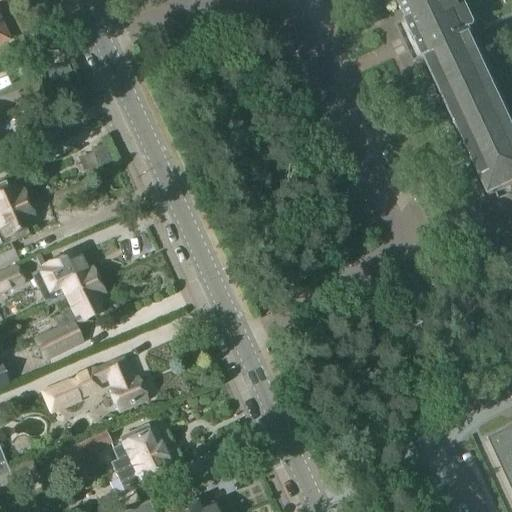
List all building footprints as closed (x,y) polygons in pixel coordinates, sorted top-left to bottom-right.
[(511,0),(397,0),(490,197),(511,186),(511,119),(469,28),(480,23),(484,31),(511,17),(511,0)] [(5,183),(0,185),(0,218),(27,207),(21,192),(17,194),(17,192),(14,193),(12,188),(8,190),(5,183)] [(0,218),(0,248),(28,236),(25,230),(30,227),(28,223),(30,222),(30,221),(33,219),(27,207),(0,218)] [(0,269),(18,262),(13,251),(0,256),(0,269)] [(31,276),(45,306),(65,297),(66,297),(97,284),(96,282),(98,281),(93,270),(86,273),(78,255),(67,260),(66,258),(45,268),(46,269),(31,276)] [(0,274),(0,292),(20,284),(14,269),(0,274)] [(97,284),(66,297),(73,314),(56,321),(61,331),(34,343),(43,361),(79,345),(71,328),(98,315),(95,308),(102,305),(99,298),(102,297),(97,284)] [(134,381),(125,359),(99,370),(94,369),(70,378),(71,380),(44,392),(52,412),(81,400),(80,398),(102,389),(100,383),(107,380),(112,392),(107,394),(116,417),(148,404),(138,380),(134,381)] [(0,389),(9,386),(0,363),(0,389)] [(124,495),(145,486),(148,492),(171,481),(168,475),(172,474),(153,431),(149,433),(146,427),(120,439),(123,446),(112,451),(117,462),(110,465),(124,495)] [(511,431),(489,442),(511,490),(511,431)] [(79,459),(110,445),(105,433),(74,447),(79,459)] [(0,476),(32,464),(30,460),(7,470),(0,451),(0,476)] [(32,464),(0,476),(0,488),(13,483),(16,490),(39,481),(32,464)] [(217,511),(216,508),(213,509),(212,505),(201,509),(198,502),(175,511),(151,511),(148,504),(128,511),(217,511)]
